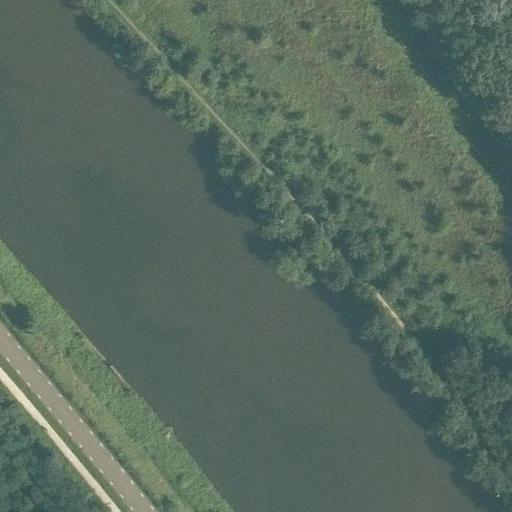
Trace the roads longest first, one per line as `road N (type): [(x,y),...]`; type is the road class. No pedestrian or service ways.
road 1 (track): [(373,0),(511,197)]
road 2 (tertiary): [(139,511),(0,338)]
road 3 (track): [(448,0),(511,104)]
